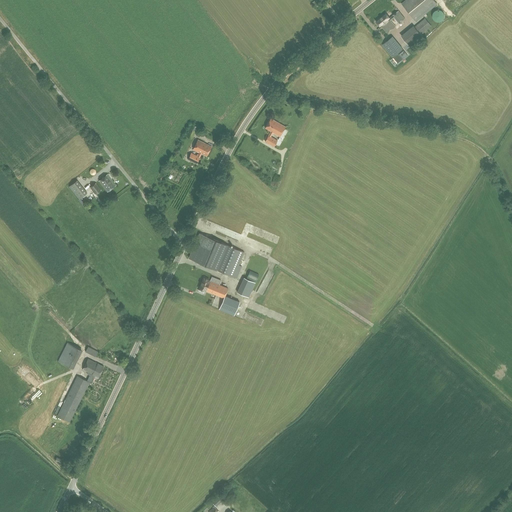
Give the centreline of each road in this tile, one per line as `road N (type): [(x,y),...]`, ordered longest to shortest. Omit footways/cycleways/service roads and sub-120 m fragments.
road 1 (tertiary): [(181,242),(263,96),(371,0)]
road 2 (unclassified): [(181,242),(0,17)]
road 3 (tertiary): [(71,487),(181,242)]
